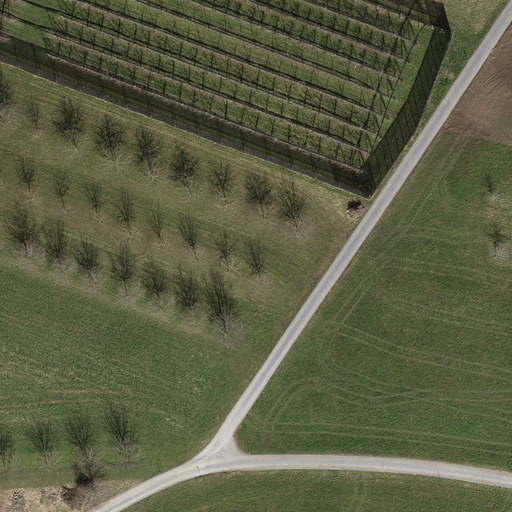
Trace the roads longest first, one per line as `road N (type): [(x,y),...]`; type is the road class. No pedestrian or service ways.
road 1 (track): [(511,12),(211,462)]
road 2 (track): [(211,462),(363,461),(511,483)]
road 3 (track): [(100,511),(211,462)]
